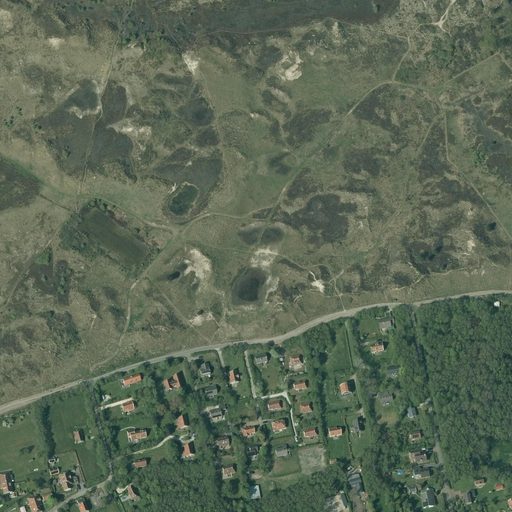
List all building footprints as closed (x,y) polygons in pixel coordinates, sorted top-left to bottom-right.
[(389,319),(379,321),(380,330),(387,329),(391,328),(391,325),(393,325),(394,324),(393,318),(389,318),(389,319)] [(374,346),(370,347),(372,353),(384,351),(382,344),(374,345),(374,346)] [(265,355),(255,357),(257,365),(267,363),(265,355)] [(291,366),(301,364),(299,356),(290,358),(291,366)] [(202,370),(200,370),(201,377),(210,375),(208,368),(208,365),(201,366),(202,370)] [(396,368),(387,369),(388,376),(399,374),(398,366),(396,366),(396,368)] [(231,387),(239,385),(237,374),(230,376),(231,379),(229,380),(231,387)] [(123,381),(125,386),(140,381),(138,376),(123,381)] [(169,382),(164,383),(166,391),(172,390),(171,388),(176,387),(177,391),(182,389),(178,376),(173,377),(174,382),(169,383),(169,382)] [(297,384),(293,385),(294,390),(298,390),(307,389),(305,381),(297,383),(297,384)] [(350,385),(340,387),(342,396),(352,394),(350,385)] [(204,390),(206,397),(217,395),(215,386),(211,387),(212,389),(204,390)] [(393,402),(391,394),(385,395),(385,394),(379,394),(381,403),(386,402),(386,403),(393,402)] [(135,406),(133,407),(131,402),(121,405),(124,413),(134,410),(134,409),(136,408),(135,406)] [(278,410),(281,409),(279,402),(277,402),(271,403),(271,404),(267,405),(269,411),(272,410),(272,411),(273,411),(274,410),(277,409),(277,410),(278,410)] [(300,405),(302,414),(311,412),(310,403),(300,405)] [(210,412),(211,420),(221,417),(220,411),(226,410),(224,406),(218,407),(219,410),(210,412)] [(416,417),(414,409),(412,410),(411,408),(407,409),(407,411),(408,411),(410,418),(416,417)] [(179,429),(187,427),(186,420),(187,420),(186,416),(184,416),(184,417),(178,419),(180,425),(178,425),(179,429)] [(354,430),(355,433),(362,432),(360,420),(353,422),(355,430),(354,430)] [(277,422),(272,423),(274,431),(279,430),(282,430),(282,429),(285,428),(284,421),(279,422),(277,422)] [(244,428),(242,429),(244,437),(251,436),(250,434),(255,433),(253,428),(249,429),(249,427),(246,428),(246,427),(243,427),(244,428)] [(335,427),(327,429),(328,437),(340,434),(339,428),(335,429),(335,427)] [(303,432),(305,438),(308,437),(308,438),(317,436),(315,429),(306,430),(307,431),(303,432)] [(77,444),(83,442),(82,437),(83,436),(81,430),(73,433),(75,440),(76,439),(77,444)] [(134,431),(127,433),(128,438),(130,437),(131,441),(141,439),(146,438),(145,431),(134,433),(134,431)] [(421,439),(419,432),(410,434),(411,440),(421,439)] [(216,439),(218,448),(229,445),(227,437),(216,439)] [(192,444),(190,444),(190,446),(184,447),(185,453),(184,453),(185,457),(193,455),(191,448),(193,448),(192,444)] [(256,446),(249,448),(249,451),(246,451),(248,458),(255,456),(255,453),(258,452),(256,446)] [(283,449),(275,450),(277,458),(287,455),(285,448),(286,448),(286,446),(283,446),(283,449)] [(416,463),(427,461),(425,454),(419,455),(418,452),(410,453),(411,458),(415,457),(416,463)] [(135,469),(146,467),(145,460),(134,462),(135,469)] [(233,465),(226,467),(226,468),(222,469),(224,476),(229,474),(231,473),(231,474),(235,473),(233,465)] [(430,477),(428,470),(421,471),(420,468),(414,469),(414,473),(417,472),(418,475),(421,475),(422,479),(430,477)] [(0,484),(0,487),(1,490),(3,489),(3,492),(3,495),(12,493),(11,485),(12,485),(11,480),(13,480),(12,476),(10,476),(10,472),(0,473),(0,484)] [(69,485),(72,484),(68,472),(59,475),(60,480),(61,480),(61,481),(61,483),(62,483),(62,485),(62,487),(63,487),(65,491),(71,490),(69,485)] [(360,480),(349,483),(351,488),(357,487),(359,495),(363,494),(360,480)] [(249,502),(261,499),(258,486),(246,489),(249,502)] [(128,493),(131,501),(138,498),(136,495),(133,487),(127,490),(128,493)] [(469,495),(464,496),(465,501),(463,501),(465,506),(471,504),(470,497),(475,496),(474,491),(468,492),(469,495)] [(42,496),(44,502),(52,498),(51,493),(42,496)] [(434,499),(433,493),(422,495),(423,498),(424,498),(425,502),(424,503),(423,504),(423,503),(422,503),(423,509),(433,507),(432,500),(434,499)] [(41,511),(40,506),(41,506),(38,495),(36,496),(35,495),(34,496),(27,499),(31,511),(41,511)] [(83,499),(77,501),(80,511),(87,511),(88,511),(83,499)]
